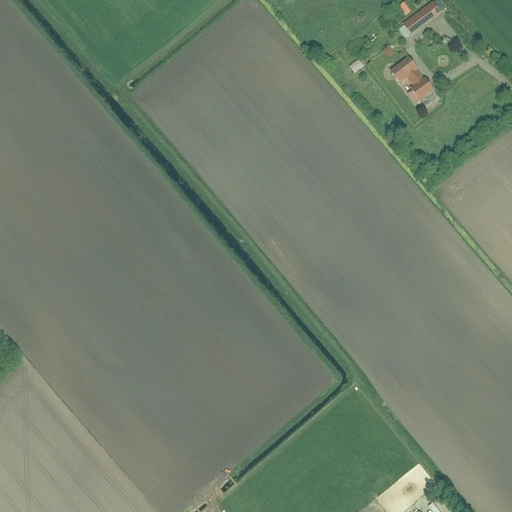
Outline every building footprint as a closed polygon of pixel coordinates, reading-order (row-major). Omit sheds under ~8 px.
[(440,15),(433,6),(404,27),(411,36),(440,15)] [(348,52),(344,55),(350,65),(355,63),(348,52)] [(414,103),(434,91),(412,57),(391,69),(400,83),(406,79),(413,90),(408,93),(414,103)] [(355,75),(363,70),(358,62),(350,68),(355,75)] [(454,511),(443,497),(438,501),(446,511),(454,511)]
